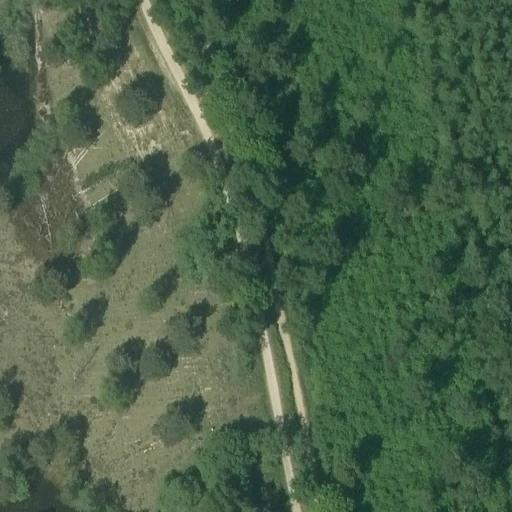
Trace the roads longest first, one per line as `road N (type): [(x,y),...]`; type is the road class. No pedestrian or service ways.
road 1 (track): [(302,511),(244,223),(147,0)]
road 2 (unknown): [(332,511),(265,208),(192,0)]
